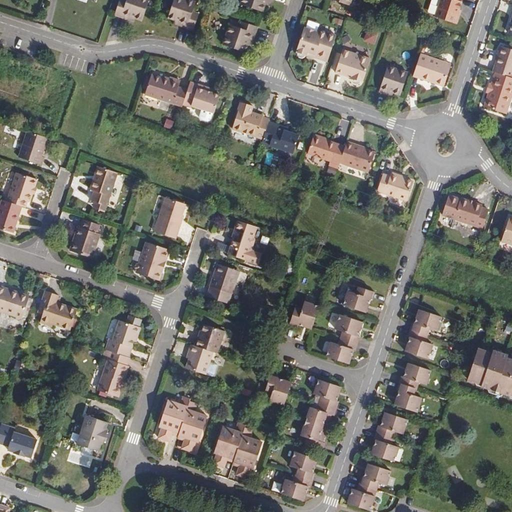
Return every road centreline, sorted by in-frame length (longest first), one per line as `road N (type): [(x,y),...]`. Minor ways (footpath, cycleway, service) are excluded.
road 1 (residential): [(271,82),(165,47),(102,52),(0,22)]
road 2 (residential): [(370,378),(442,167)]
road 3 (residential): [(428,135),(271,82)]
road 4 (residential): [(279,511),(126,460)]
road 5 (residential): [(175,309),(126,460)]
road 6 (residential): [(37,262),(175,309)]
road 7 (residential): [(329,511),(370,378)]
road 8 (residential): [(492,0),(451,126)]
